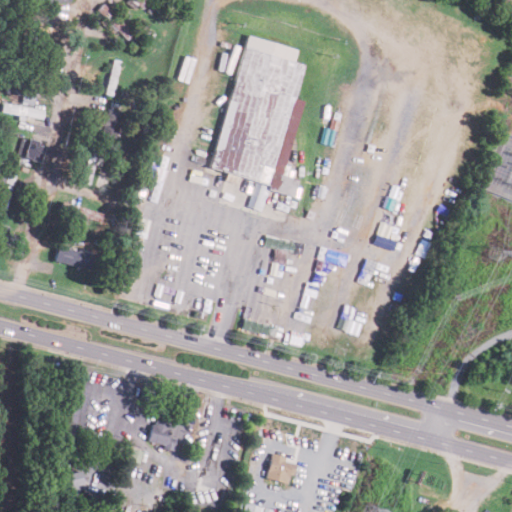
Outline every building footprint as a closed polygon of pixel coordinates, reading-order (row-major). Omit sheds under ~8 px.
[(133,32),(102,4),(93,13),(124,41),(133,32)] [(295,48),(242,35),(210,168),(269,182),(267,189),(291,195),(295,178),(278,174),(304,64),(292,61),(295,48)] [(104,93),(112,95),(120,60),(113,59),(104,93)] [(0,115),(41,119),(42,108),(0,104),(0,115)] [(119,136),(124,113),(106,109),(101,131),(119,136)] [(37,161),(43,143),(20,136),(14,154),(37,161)] [(13,176),(5,173),(0,189),(0,207),(3,209),(13,176)] [(103,214),(65,202),(62,211),(100,223),(103,214)] [(0,225),(0,241),(17,246),(21,231),(0,225)] [(93,255),(56,244),(51,259),(88,270),(93,255)] [(145,440),(170,448),(173,438),(166,436),(169,424),(151,419),(145,440)] [(262,478),(287,485),(293,464),(285,462),(286,456),(270,452),(262,478)] [(68,488),(83,482),(79,470),(64,475),(68,488)]
